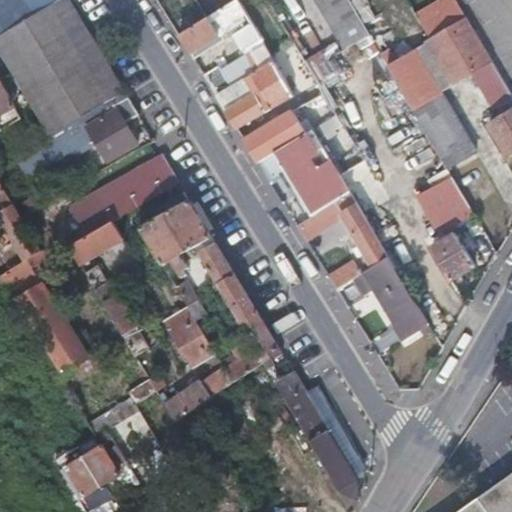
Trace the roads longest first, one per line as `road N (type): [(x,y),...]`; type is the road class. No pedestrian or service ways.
road 1 (residential): [(413,472),(119,0)]
road 2 (unclassified): [(511,306),(413,472)]
